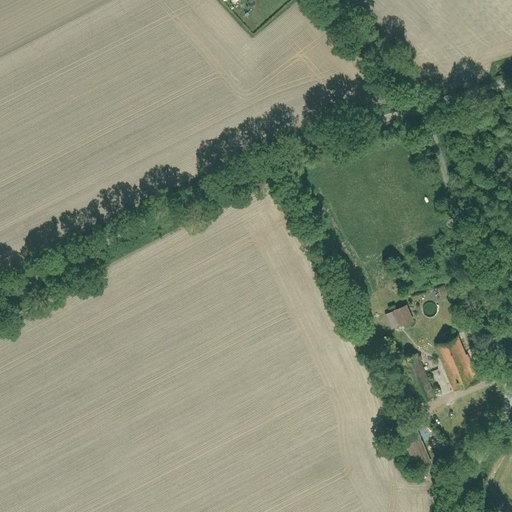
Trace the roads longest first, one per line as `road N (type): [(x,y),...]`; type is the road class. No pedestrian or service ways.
road 1 (unclassified): [(0,296),(229,176),(421,99)]
road 2 (unclassified): [(421,99),(498,332),(499,415),(458,482),(454,511)]
road 3 (unclassified): [(322,0),(421,99)]
